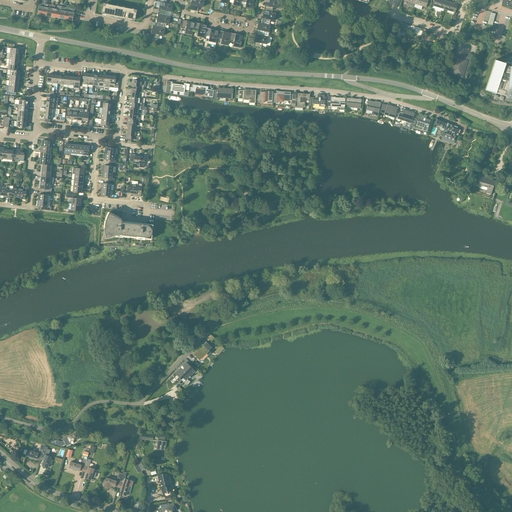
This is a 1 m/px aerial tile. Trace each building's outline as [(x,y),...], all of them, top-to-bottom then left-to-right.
[(191,0),(190,10),(191,10),(194,11),(198,11),(199,6),(203,7),(204,0),(191,0)] [(254,0),(241,0),(241,1),(246,2),(245,7),(253,8),(254,0)] [(265,0),(264,11),(272,12),(273,7),(277,8),(279,1),(273,0),(265,0)] [(434,0),(432,6),(444,9),(446,1),(441,0),(434,0)] [(446,1),(444,9),(455,12),(458,3),(455,2),(454,4),(446,1)] [(161,2),(158,14),(166,16),(167,11),(172,12),(173,4),(161,2)] [(137,10),(104,4),(102,14),(135,20),(137,10)] [(71,8),(68,20),(73,21),(74,18),(77,18),(78,12),(75,12),(75,9),(71,8)] [(261,23),(269,24),(270,19),(275,20),(276,13),(272,12),(264,11),(261,23)] [(171,17),(166,16),(158,14),(156,26),(164,28),(165,23),(169,24),(171,17)] [(193,30),(195,22),(183,20),(181,27),(186,28),(185,33),(192,35),(193,30)] [(207,25),(195,22),(193,30),(198,31),(197,36),(205,37),(205,35),(207,28),(207,25)] [(256,35),(268,37),(271,25),(269,24),(261,23),(258,22),(256,35)] [(164,28),(156,26),(153,26),(150,38),(158,40),(159,34),(164,35),(165,28),(164,28)] [(216,43),(217,38),(219,30),(207,28),(205,35),(210,36),(209,41),(216,43)] [(228,45),(229,40),(231,33),(219,30),(217,38),(222,39),(221,44),(228,45)] [(231,33),(229,40),(234,41),(233,46),(241,48),(243,35),(231,33)] [(267,44),(268,37),(256,35),(253,47),(261,48),(262,43),(267,44)] [(467,57),(460,54),(459,59),(455,58),(450,73),(461,76),(461,78),(466,79),(473,55),(470,55),(469,54),(467,55),(467,57)] [(495,60),(485,90),(493,92),(496,93),(496,92),(506,95),(506,98),(511,98),(511,66),(511,64),(505,63),(495,60)] [(110,76),(109,87),(118,88),(119,79),(116,79),(116,77),(110,76)] [(131,88),(143,90),(143,87),(145,87),(146,81),(144,81),(143,81),(138,80),(133,80),(133,85),(131,85),(131,88)] [(167,81),(165,92),(171,93),(171,91),(173,91),(184,93),(184,96),(188,96),(189,90),(189,84),(184,83),(184,85),(174,84),(172,84),(173,82),(167,81)] [(18,87),(9,86),(5,85),(5,91),(7,91),(6,94),(16,95),(16,92),(17,92),(18,87)] [(192,87),(190,87),(189,91),(195,92),(195,94),(196,94),(197,95),(200,96),(202,95),(203,95),(203,93),(209,94),(208,97),(213,97),(214,90),(208,89),(208,87),(192,85),(192,87)] [(143,93),(143,90),(131,88),(131,91),(132,92),(132,97),(141,98),(141,93),(143,93)] [(218,90),(214,90),(214,100),(217,100),(217,97),(225,98),(232,98),(233,89),(226,89),(227,88),(218,88),(218,90)] [(243,90),(238,90),(238,99),(243,99),(249,100),(249,103),(255,103),(256,90),(243,89),(243,90)] [(273,91),(266,91),(266,93),(264,92),(260,92),(260,94),(258,94),(258,102),(263,103),(263,101),(272,101),(273,91)] [(290,93),(277,92),(277,93),(274,93),(273,103),(277,103),(277,101),(283,102),(283,100),(289,101),(290,93)] [(292,94),(291,106),(305,107),(305,102),(305,99),(303,96),(301,96),(300,97),(299,96),(299,94),(296,93),(296,94),(292,94)] [(310,97),(309,100),(309,106),(312,106),(313,104),(319,104),(319,106),(325,107),(325,100),(324,100),(324,96),(325,95),(317,94),(317,96),(316,98),(310,97)] [(143,98),(141,98),(132,97),(131,102),(130,102),(129,105),(144,107),(144,103),(143,103),(143,98)] [(335,97),(331,97),(330,107),(338,107),(338,110),(345,110),(345,98),(336,97),(335,97)] [(361,99),(346,98),(345,107),(360,109),(361,99)] [(102,108),(110,109),(111,103),(109,103),(109,101),(100,100),(99,108),(102,108)] [(381,102),(374,101),(374,102),(368,100),(366,110),(372,111),(372,114),(378,116),(381,102)] [(381,109),(380,112),(384,113),(384,114),(395,118),(398,108),(387,104),(385,110),(381,109)] [(143,110),(144,107),(129,105),(129,108),(130,108),(130,113),(141,115),(142,109),(143,110)] [(401,115),(399,114),(397,119),(411,123),(415,113),(403,109),(401,115)] [(127,122),(140,123),(140,120),(141,120),(141,115),(130,113),(129,119),(128,118),(127,122)] [(426,116),(419,114),(416,126),(422,128),(422,130),(427,132),(431,120),(426,118),(426,117),(426,116)] [(448,123),(437,118),(434,124),(440,127),(441,126),(446,128),(444,132),(443,133),(444,133),(443,136),(455,141),(461,129),(453,125),(448,123)] [(128,130),(137,131),(138,126),(139,126),(140,123),(127,122),(127,125),(128,125),(128,130)] [(137,136),(137,131),(128,130),(127,135),(126,135),(126,139),(138,140),(138,137),(137,136)] [(12,161),(15,162),(16,149),(13,149),(13,150),(8,150),(7,159),(12,160),(12,161)] [(16,149),(15,162),(18,162),(19,160),(24,161),(25,152),(19,151),(20,150),(16,149)] [(110,160),(110,163),(116,164),(116,160),(114,160),(115,154),(104,153),(104,154),(104,159),(105,159),(105,160),(110,160)] [(139,167),(144,168),(145,156),(140,155),(140,156),(135,156),(135,154),(130,154),(129,161),(134,162),(133,165),(139,166),(139,167)] [(102,171),(113,172),(113,166),(116,167),(116,164),(110,163),(110,166),(104,165),(104,166),(104,165),(102,171)] [(113,172),(102,171),(102,172),(102,177),(103,177),(108,178),(108,181),(114,181),(114,178),(112,178),(113,172)] [(479,176),(476,185),(480,186),(480,188),(487,191),(486,192),(491,194),(495,181),(496,177),(492,176),(491,180),(479,176)] [(101,188),(100,189),(111,190),(111,184),(114,185),(114,183),(114,181),(108,181),(108,184),(102,183),(101,188)] [(127,187),(126,193),(130,193),(136,194),(136,195),(141,196),(142,184),(137,183),(138,182),(132,181),(132,184),(131,184),(131,187),(127,187)] [(39,183),(39,188),(40,188),(45,189),(45,192),(51,192),(51,189),(52,184),(50,183),(39,182),(39,183)] [(6,197),(9,198),(10,185),(7,185),(7,187),(2,186),(1,195),(6,196),(6,197)] [(12,196),(17,197),(18,188),(13,187),(13,186),(10,185),(9,198),(12,198),(12,196)] [(66,194),(76,195),(77,192),(82,193),(83,193),(84,188),(84,187),(73,186),(73,192),(67,191),(66,194)] [(18,188),(17,197),(22,198),(22,199),(26,199),(27,187),(24,187),(23,188),(18,188)] [(51,195),(51,192),(45,192),(45,195),(39,194),(38,199),(37,200),(48,201),(48,195),(51,195)] [(76,198),(76,195),(66,194),(66,197),(72,198),(72,204),(82,205),(82,204),(82,199),(81,199),(76,198)] [(47,207),(48,201),(37,200),(37,201),(37,206),(38,206),(43,207),(43,210),(51,211),(51,207),(47,207)] [(82,205),(72,204),(71,210),(68,209),(68,212),(74,213),(75,210),(80,211),(80,210),(81,211),(82,205)] [(129,236),(131,222),(120,221),(121,218),(109,212),(108,214),(107,217),(106,219),(106,222),(105,224),(105,227),(105,229),(106,232),(106,235),(107,237),(115,235),(129,236)] [(153,225),(131,222),(129,236),(152,239),(153,225)] [(200,360),(206,353),(208,356),(211,352),(209,350),(208,350),(211,347),(206,342),(203,345),(202,344),(193,353),(200,360)] [(175,373),(181,378),(182,379),(183,378),(185,380),(189,376),(194,371),(186,362),(175,373)] [(76,433),(68,437),(63,439),(64,440),(62,441),(56,440),(55,444),(62,446),(65,444),(66,445),(71,443),(70,441),(78,437),(76,433)] [(135,448),(139,449),(142,439),(153,440),(154,437),(144,436),(140,435),(139,436),(135,448)] [(156,450),(155,456),(160,456),(165,457),(166,452),(165,452),(166,441),(158,440),(156,450)] [(26,455),(37,458),(37,457),(41,458),(44,448),(43,448),(44,445),(41,444),(40,447),(38,453),(28,450),(26,455)] [(51,464),(53,459),(50,459),(51,457),(50,457),(51,456),(48,455),(48,453),(46,453),(48,446),(44,445),(43,448),(44,448),(41,458),(44,459),(42,465),(48,467),(49,464),(51,464)] [(87,460),(83,458),(81,465),(71,462),(69,467),(79,470),(80,469),(83,470),(87,460)] [(91,460),(87,459),(87,460),(83,470),(87,471),(85,478),(91,479),(91,476),(94,477),(96,473),(93,472),(94,469),(89,467),(91,460)] [(143,460),(141,462),(138,464),(142,471),(145,469),(144,467),(146,465),(143,460)] [(110,479),(106,478),(103,486),(111,488),(111,485),(115,486),(115,485),(119,486),(122,474),(119,473),(116,481),(113,480),(114,478),(110,477),(110,479)] [(160,480),(161,487),(162,493),(172,490),(171,485),(170,486),(167,473),(158,475),(159,480),(160,480)] [(119,486),(122,487),(120,493),(126,495),(129,485),(123,483),(126,476),(122,474),(119,486)] [(163,510),(167,509),(168,511),(178,511),(173,502),(169,504),(169,503),(160,505),(163,510)]
